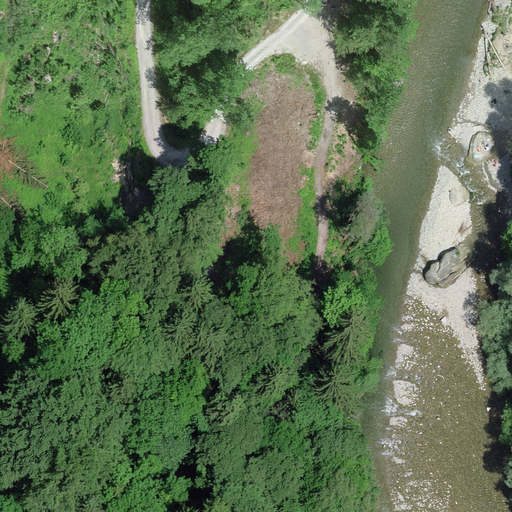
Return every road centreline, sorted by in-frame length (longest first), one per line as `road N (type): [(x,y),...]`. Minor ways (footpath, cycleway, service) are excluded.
road 1 (track): [(70,511),(198,251),(194,161)]
road 2 (track): [(0,202),(4,0)]
